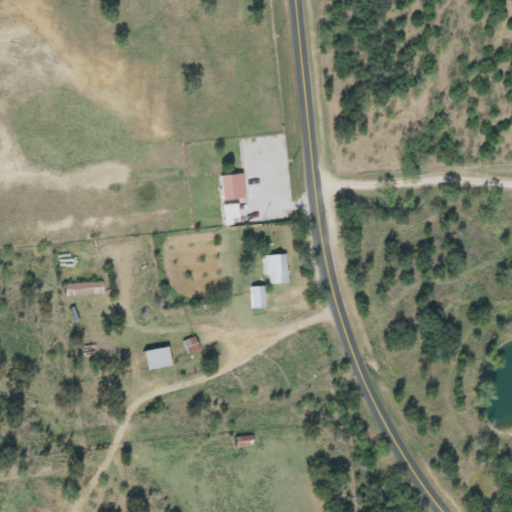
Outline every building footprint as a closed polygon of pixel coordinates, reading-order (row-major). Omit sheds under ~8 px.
[(221,175),(243,175),(243,200),(221,200),(221,175)] [(287,256),(287,285),(267,285),(267,277),(261,277),(261,256),(287,256)] [(64,284),(102,284),(102,296),(64,296),(64,284)] [(264,287),(264,309),(249,309),(249,287),(264,287)] [(187,356),(182,341),(193,337),(199,351),(187,356)] [(170,368),(144,370),(143,350),(168,348),(170,368)] [(251,446),(234,447),(234,437),(251,437),(251,446)]
